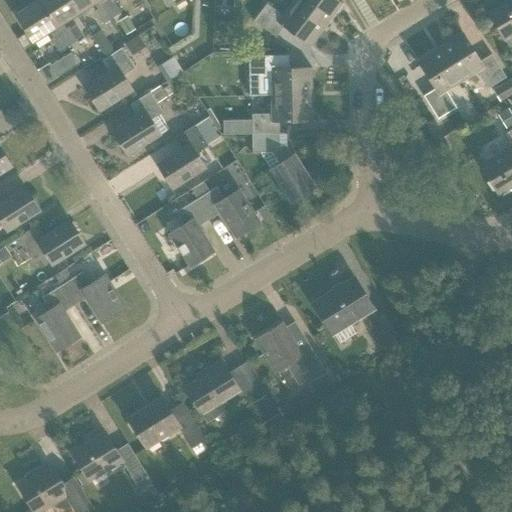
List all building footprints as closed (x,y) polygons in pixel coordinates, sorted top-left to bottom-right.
[(52,40),(60,53),(68,47),(38,0),(16,15),(34,43),(50,33),(54,39),(52,40)] [(68,47),(77,42),(69,29),(67,31),(63,24),(79,15),(69,0),(38,0),(68,47)] [(69,0),(79,15),(94,5),(98,11),(96,12),(104,24),(113,19),(100,0),(69,0)] [(110,0),(100,0),(113,19),(121,13),(120,11),(114,1),(112,2),(110,0)] [(284,25),(312,46),(327,26),(293,0),(282,15),(267,3),(254,20),(276,37),(284,25)] [(293,0),(327,26),(343,5),(337,0),(293,0)] [(511,0),(510,0),(488,14),(504,40),(505,39),(507,43),(511,46),(511,0)] [(126,35),(136,29),(127,16),(118,22),(126,35)] [(100,30),(92,36),(105,56),(113,51),(100,30)] [(463,33),(440,47),(462,81),(477,72),(488,89),(507,77),(493,54),(481,62),(463,33)] [(125,44),(132,56),(146,47),(139,36),(125,44)] [(440,47),(418,61),(436,90),(425,97),(440,120),(457,108),(447,91),(462,81),(440,47)] [(122,48),(103,60),(110,72),(85,88),(100,110),(132,89),(123,76),(135,68),(122,48)] [(79,64),(72,52),(51,65),(59,77),(79,64)] [(280,55),(249,56),(249,75),(258,75),(259,98),(272,97),(314,97),(313,70),(288,71),(287,56),(280,57),(280,55)] [(511,78),(493,90),(500,102),(511,94),(511,78)] [(158,104),(167,98),(160,87),(151,93),(158,104)] [(160,133),(152,121),(164,113),(158,104),(151,93),(131,105),(139,117),(114,132),(128,154),(160,133)] [(253,115),(247,115),(248,124),(253,124),(254,134),(254,137),(281,136),(281,125),(314,124),(314,97),(272,97),(273,114),(253,115)] [(511,185),(511,112),(510,109),(496,118),(505,133),(504,133),(511,145),(480,165),(499,193),(511,185)] [(197,127),(203,136),(212,130),(207,121),(197,127)] [(434,128),(440,137),(447,132),(442,124),(434,128)] [(195,126),(176,138),(183,150),(158,166),(172,188),(204,167),(196,153),(208,146),(195,126)] [(254,137),(254,152),(273,152),(282,165),(273,170),(294,202),(315,189),(295,157),(294,157),(288,147),(281,146),(281,136),(254,137)] [(0,148),(0,173),(12,166),(0,148)] [(196,201),(209,220),(221,212),(237,236),(259,223),(238,191),(225,200),(217,187),(196,201)] [(25,188),(1,203),(0,201),(0,219),(7,230),(39,210),(25,188)] [(214,251),(198,227),(209,220),(196,201),(177,213),(185,225),(171,234),(192,265),(214,251)] [(2,248),(11,262),(27,251),(31,258),(43,250),(52,264),(83,244),(70,221),(45,237),(38,225),(18,238),(2,248)] [(75,306),(87,298),(103,322),(125,308),(105,276),(91,285),(83,273),(62,286),(75,306)] [(354,280),(316,304),(334,333),(372,309),(354,280)] [(79,337),(64,313),(75,306),(62,286),(43,297),(51,310),(37,319),(57,351),(79,337)] [(423,298),(414,303),(422,315),(430,310),(423,298)] [(381,325),(372,331),(382,346),(403,332),(390,312),(377,319),(381,325)] [(308,343),(296,350),(281,325),(256,340),(276,373),(292,363),(304,382),(324,370),(308,343)] [(248,360),(229,372),(222,361),(204,372),(206,375),(185,388),(200,413),(236,391),(242,399),(264,386),(248,360)] [(265,421),(279,412),(268,394),(254,403),(265,421)] [(183,403),(171,410),(163,398),(129,419),(147,448),(179,428),(192,449),(206,441),(183,403)] [(136,482),(141,490),(153,484),(127,443),(116,450),(105,433),(73,453),(90,480),(122,461),(136,482)] [(74,477),(62,484),(51,467),(19,486),(34,511),(38,511),(68,494),(79,511),(88,511),(94,509),(74,477)]
